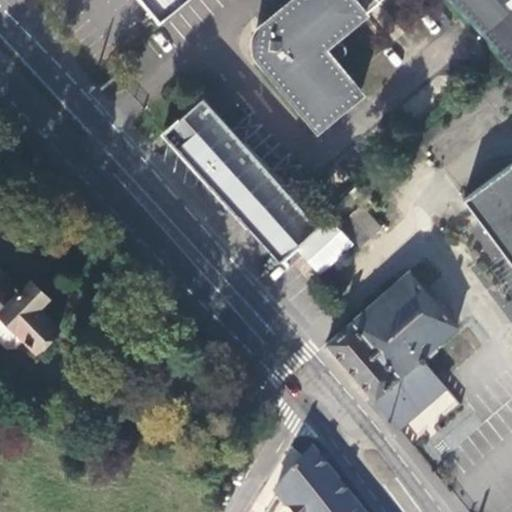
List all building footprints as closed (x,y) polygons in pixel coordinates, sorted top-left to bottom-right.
[(139,0),(159,22),(183,0),(139,0)] [(292,0),(262,25),(259,61),(318,131),(361,94),(324,49),(382,0),(292,0)] [(511,74),(511,0),(446,0),(461,16),(507,68),(511,74)] [(164,133),(280,261),(296,247),(317,227),(200,100),(164,133)] [(511,165),(508,161),(462,196),(511,263),(511,165)] [(364,197),(358,189),(329,217),(336,225),(358,203),(364,197)] [(378,225),(358,203),(336,225),(359,250),(382,230),(378,225)] [(384,218),(378,225),(382,230),(388,223),(384,218)] [(317,227),(296,247),(320,274),(350,247),(327,219),(317,227)] [(325,345),(373,399),(384,391),(393,402),(405,403),(418,392),(425,400),(443,384),(421,356),(455,327),(407,273),(325,345)] [(0,312),(18,294),(0,276),(0,312)] [(18,294),(0,312),(0,316),(36,352),(59,329),(38,308),(47,299),(30,282),(18,294)] [(308,455),(276,493),(280,498),(290,511),(350,511),(356,506),(316,454),(308,455)] [(290,511),(280,498),(276,502),(279,507),(282,511),(290,511)]
